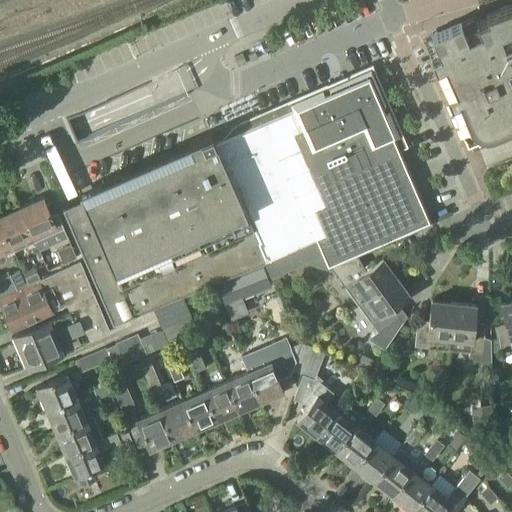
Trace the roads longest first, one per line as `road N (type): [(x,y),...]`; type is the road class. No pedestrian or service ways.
road 1 (residential): [(0,132),(310,0)]
road 2 (residential): [(119,511),(237,460),(259,458),(334,511)]
